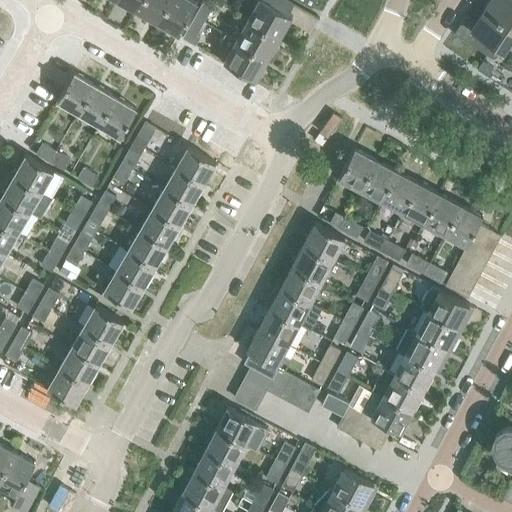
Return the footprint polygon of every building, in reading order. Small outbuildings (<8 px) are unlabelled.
[(120,0),(136,9),(141,0),(120,0)] [(141,0),(136,9),(157,21),(168,0),(141,0)] [(178,33),(197,1),(195,0),(168,0),(157,21),(178,33)] [(203,0),(202,0),(194,16),(198,18),(203,21),(211,7),(212,5),(203,0)] [(289,0),(256,0),(247,18),(279,36),(291,14),(288,12),(294,2),(289,0)] [(511,0),(488,0),(484,7),(511,25),(511,0)] [(497,56),(498,54),(501,49),(503,50),(511,36),(511,25),(484,7),(475,19),(470,16),(469,15),(468,15),(466,15),(464,16),(464,17),(463,17),(454,32),(491,56),(493,57),(495,57),(496,56),(497,56)] [(197,31),(203,21),(194,16),(183,35),(196,42),(201,33),(197,31)] [(235,38),(267,56),(279,36),(247,18),(235,38)] [(267,56),(235,38),(225,32),(219,42),(229,48),(223,59),(255,78),(267,56)] [(78,111),(94,83),(73,70),(57,99),(78,111)] [(99,123),(115,94),(94,83),(78,111),(99,123)] [(136,106),(115,94),(99,123),(120,135),(136,106)] [(133,141),(144,147),(156,127),(146,119),(133,141)] [(50,160),(56,149),(43,141),(36,152),(50,160)] [(121,162),(132,168),(144,147),(133,141),(121,162)] [(175,165),(203,181),(215,160),(187,144),(175,165)] [(338,175),(360,187),(376,157),(354,146),(338,175)] [(56,149),(50,160),(64,169),(71,158),(56,149)] [(25,153),(13,174),(41,191),(54,170),(25,153)] [(360,187),(381,198),(397,168),(376,157),(360,187)] [(121,162),(114,174),(125,181),(132,168),(121,162)] [(163,186),(191,202),(203,181),(175,165),(163,186)] [(77,176),(93,185),(99,174),(83,166),(77,176)] [(397,168),(381,198),(402,209),(418,180),(397,168)] [(13,174),(1,195),(30,211),(41,191),(13,174)] [(418,180),(402,209),(424,221),(439,191),(418,180)] [(191,202),(163,186),(151,206),(179,223),(191,202)] [(98,202),(108,208),(116,195),(106,189),(98,202)] [(439,191),(424,221),(445,232),(461,202),(439,191)] [(72,209),(83,216),(92,201),(80,194),(72,209)] [(1,195),(0,196),(0,221),(17,231),(30,211),(1,195)] [(86,223),(96,229),(108,208),(98,202),(86,223)] [(461,202),(445,232),(467,243),(472,233),(478,223),(482,214),(461,202)] [(167,243),(179,223),(151,206),(140,227),(167,243)] [(72,209),(64,223),(75,229),(83,216),(72,209)] [(329,221),(338,226),(344,215),(335,210),(329,221)] [(338,226),(357,236),(363,225),(344,215),(338,226)] [(303,242),(333,258),(345,236),(314,220),(303,242)] [(0,221),(0,248),(5,252),(17,231),(0,221)] [(499,235),(478,223),(472,233),(495,244),(499,235)] [(140,227),(128,247),(155,264),(167,243),(140,227)] [(381,249),(387,238),(370,229),(364,240),(381,249)] [(80,233),(74,243),(84,249),(92,236),(82,230),(80,233)] [(467,243),(489,254),(495,244),(472,233),(467,243)] [(56,236),(48,250),(60,256),(68,242),(56,236)] [(387,238),(381,249),(398,259),(404,247),(387,238)] [(292,263),(322,279),(333,258),(303,242),(292,263)] [(84,249),(74,243),(65,258),(76,264),(84,249)] [(489,254),(467,243),(462,253),(484,265),(489,254)] [(116,268),(143,284),(155,264),(128,247),(116,268)] [(60,256),(48,250),(41,263),(52,270),(60,256)] [(424,272),(430,260),(412,250),(405,263),(424,272)] [(456,263),(478,275),(484,265),(462,253),(456,263)] [(365,275),(377,281),(386,263),(375,257),(365,275)] [(430,260),(424,272),(443,281),(449,270),(430,260)] [(292,263),(280,284),(311,300),(322,279),(292,263)] [(456,263),(451,273),(473,285),(478,275),(456,263)] [(382,284),(393,290),(403,271),(391,265),(382,284)] [(131,305),(143,284),(116,268),(103,289),(131,305)] [(451,273),(446,283),(468,294),(473,285),(451,273)] [(377,281),(365,275),(355,293),(367,299),(377,281)] [(25,291),(36,297),(44,283),(33,277),(25,291)] [(276,282),(268,296),(273,298),(269,306),(299,322),(310,327),(321,306),(311,300),(280,284),(276,282)] [(393,290),(382,284),(372,302),(383,308),(393,290)] [(428,309),(457,324),(461,326),(468,313),(464,311),(468,303),(440,287),(432,284),(430,288),(427,289),(421,300),(422,302),(421,305),(428,309)] [(41,300),(52,306),(60,292),(49,286),(41,300)] [(36,297),(25,291),(17,305),(28,311),(36,297)] [(343,317),(354,323),(364,305),(352,299),(343,317)] [(52,306),(41,300),(33,315),(44,321),(52,306)] [(83,324),(110,340),(123,319),(95,303),(83,324)] [(269,306),(258,327),(288,343),(299,322),(269,306)] [(359,327),(370,332),(379,315),(368,309),(359,327)] [(417,330),(446,345),(450,347),(457,334),(453,332),(457,324),(428,309),(417,330)] [(0,326),(0,331),(8,336),(16,322),(6,316),(0,326)] [(354,323),(343,317),(333,336),(344,342),(354,323)] [(83,324),(71,344),(99,361),(110,340),(83,324)] [(14,339),(24,345),(32,331),(22,325),(14,339)] [(397,346),(406,351),(434,366),(439,369),(446,356),(441,353),(446,345),(417,330),(408,325),(397,346)] [(244,361),(243,363),(250,366),(251,364),(273,376),(278,365),(284,368),(290,357),(283,353),(288,343),(258,327),(247,348),(250,350),(244,361)] [(370,332),(359,327),(349,345),(360,351),(370,332)] [(8,336),(0,331),(0,350),(8,336)] [(369,334),(365,342),(370,345),(375,336),(369,334)] [(24,345),(14,339),(5,353),(16,359),(24,345)] [(320,360),(331,366),(341,348),(330,342),(320,360)] [(59,365),(87,381),(99,361),(71,344),(59,365)] [(336,369),(347,375),(358,355),(347,349),(336,369)] [(406,351),(394,372),(423,388),(434,366),(406,351)] [(331,366),(320,360),(310,378),(322,384),(331,366)] [(273,376),(251,364),(245,375),(267,387),(273,376)] [(59,365),(46,388),(74,404),(87,381),(59,365)] [(278,365),(273,376),(267,387),(266,388),(277,393),(289,371),(284,368),(278,365)] [(423,388),(394,372),(384,367),(373,389),(411,409),(423,388)] [(327,386),(328,386),(338,392),(347,375),(336,369),(327,386)] [(286,399),(299,376),(289,371),(277,393),(286,399)] [(261,398),(266,388),(267,387),(245,375),(239,386),(261,398)] [(299,376),(286,399),(297,404),(309,382),(299,376)] [(341,394),(351,398),(359,382),(349,377),(341,394)] [(309,382),(297,404),(308,410),(320,387),(309,382)] [(261,398),(239,386),(234,396),(256,407),(261,398)] [(371,388),(360,409),(368,414),(363,425),(385,437),(391,426),(400,431),(411,409),(373,389),(371,388)] [(328,389),(322,403),(343,414),(348,403),(349,400),(328,389)] [(338,422),(338,425),(347,430),(359,409),(348,403),(343,414),(338,422)] [(265,424),(228,405),(216,426),(246,442),(253,446),(265,424)] [(359,409),(347,430),(357,436),(363,425),(368,414),(360,409),(359,409)] [(495,443),(495,445),(495,446),(496,448),(497,449),(498,451),(500,453),(503,455),(498,464),(511,471),(511,424),(511,425),(508,425),(505,426),(503,426),(501,428),(500,429),(498,430),(497,431),(497,433),(496,434),(495,435),(495,437),(495,439),(494,440),(494,442),(495,443)] [(363,425),(357,436),(380,448),(385,437),(363,425)] [(216,426),(205,447),(235,463),(246,442),(216,426)] [(285,438),(275,458),(286,464),(297,444),(285,438)] [(0,474),(14,448),(0,440),(0,474)] [(223,484),(235,463),(205,447),(194,469),(223,484)] [(291,466),(302,472),(312,453),(301,447),(291,466)] [(26,511),(40,484),(27,477),(36,460),(14,448),(0,474),(0,484),(17,494),(12,503),(26,511)] [(266,474),(277,480),(286,464),(275,458),(266,474)] [(463,474),(474,480),(480,469),(469,463),(463,474)] [(189,466),(181,480),(186,483),(183,490),(212,506),(221,510),(232,489),(223,484),(206,475),(194,469),(189,466)] [(302,472),(291,466),(282,484),(293,490),(302,472)] [(344,466),(332,488),(362,504),(366,506),(373,493),(369,490),(373,482),(344,466)] [(253,500),(264,506),(273,488),(262,482),(253,500)] [(311,504),(313,505),(325,511),(358,511),(357,511),(362,504),(332,488),(328,486),(311,504)] [(183,490),(171,511),(173,511),(208,511),(212,506),(183,490)] [(269,508),(275,511),(280,511),(289,496),(278,491),(269,508)] [(260,511),(264,506),(253,500),(246,511),(260,511)]
